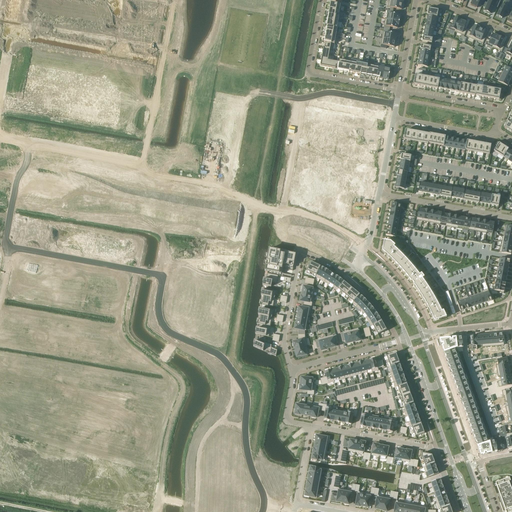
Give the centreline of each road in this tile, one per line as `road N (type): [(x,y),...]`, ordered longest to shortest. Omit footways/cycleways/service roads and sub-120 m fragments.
road 1 (residential): [(161,63),(242,79),(260,92),(397,103)]
road 2 (residential): [(320,0),(306,74),(399,91)]
road 3 (residential): [(291,369),(283,337),(301,250),(342,271)]
road 4 (residential): [(511,218),(379,191)]
road 5 (residential): [(310,426),(436,449)]
road 6 (residential): [(145,169),(25,144)]
road 7 (residential): [(291,369),(407,338)]
